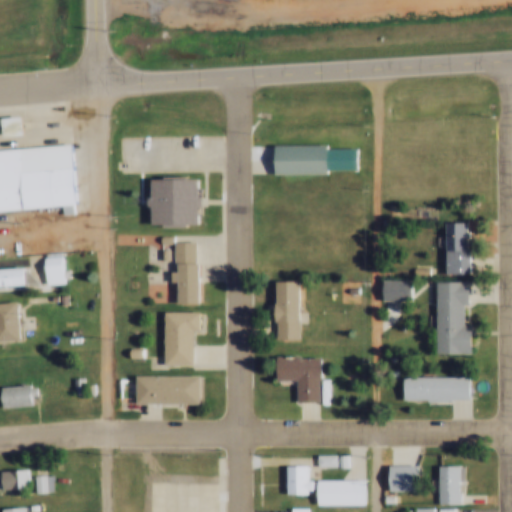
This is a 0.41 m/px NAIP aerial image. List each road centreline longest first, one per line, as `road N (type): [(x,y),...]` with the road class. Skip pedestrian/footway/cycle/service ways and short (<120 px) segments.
road 1 (tertiary): [(511,61),(0,91)]
road 2 (residential): [(0,441),(511,431)]
road 3 (residential): [(242,511),(240,77)]
